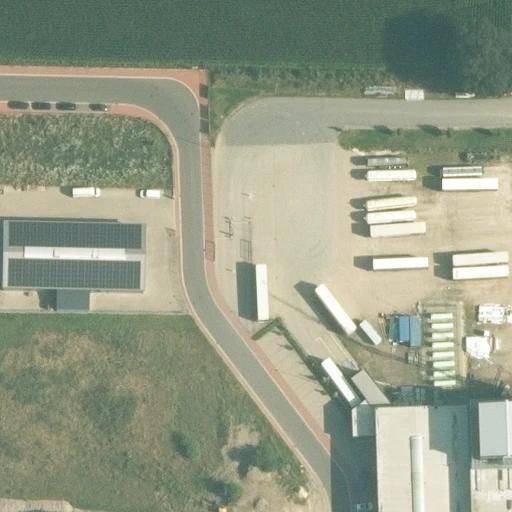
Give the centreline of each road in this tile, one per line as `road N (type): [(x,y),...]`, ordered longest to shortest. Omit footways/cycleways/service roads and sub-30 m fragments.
road 1 (residential): [(339,511),(331,476),(201,305),(193,277),(190,145),(181,122),(164,104),(135,93),(0,90)]
road 2 (unknown): [(217,330),(248,151),(260,133),(321,109),(511,109)]
